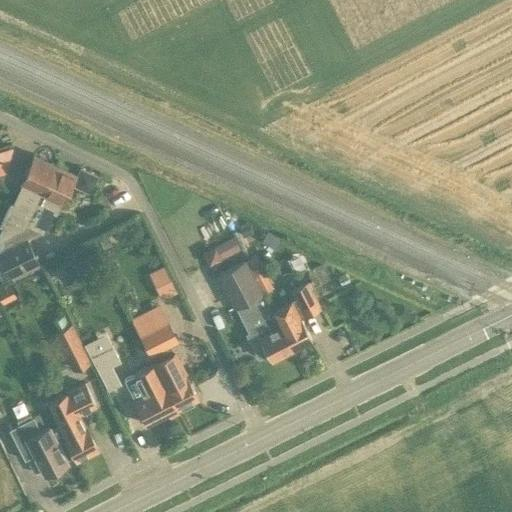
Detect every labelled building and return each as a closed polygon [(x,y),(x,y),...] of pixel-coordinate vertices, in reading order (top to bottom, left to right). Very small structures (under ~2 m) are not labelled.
[(1,197),(0,199),(0,223),(4,225),(0,233),(0,241),(24,229),(28,219),(54,162),(34,153),(21,180),(24,181),(22,185),(14,203),(1,197)] [(4,157),(0,158),(0,172),(9,169),(4,157)] [(0,241),(0,273),(3,281),(39,263),(26,238),(40,231),(43,233),(47,223),(52,211),(56,213),(60,204),(62,200),(70,181),(90,190),(98,174),(80,166),(77,173),(54,162),(28,219),(24,229),(0,241)] [(248,224),(239,228),(243,235),(252,231),(248,224)] [(108,235),(99,240),(104,248),(112,244),(108,235)] [(233,236),(202,251),(209,264),(239,248),(233,236)] [(92,244),(81,249),(86,260),(97,255),(92,244)] [(255,253),(247,257),(256,274),(264,269),(255,253)] [(247,257),(217,272),(234,305),(236,304),(249,329),(245,332),(258,357),(268,352),(272,360),(293,348),(274,310),(273,307),(263,287),(256,274),(247,257)] [(273,307),(293,348),(312,339),(300,316),(321,306),(307,279),(290,289),(294,296),(273,307)] [(0,287),(0,297),(3,302),(15,296),(8,283),(0,287)] [(168,320),(140,334),(148,351),(149,353),(164,383),(176,408),(198,397),(185,371),(184,372),(170,344),(178,340),(168,320)] [(70,323),(53,331),(72,369),(88,361),(70,323)] [(113,346),(92,356),(108,388),(120,382),(111,365),(120,360),(113,346)] [(133,374),(124,379),(134,398),(147,423),(176,408),(164,383),(149,353),(147,354),(152,364),(133,373),(133,374)] [(34,378),(27,381),(30,389),(37,385),(34,378)] [(85,382),(48,401),(54,414),(60,426),(65,436),(74,454),(76,459),(97,448),(79,412),(95,404),(85,382)] [(18,422),(9,427),(24,458),(34,453),(44,473),(49,470),(51,474),(63,467),(62,464),(67,461),(66,458),(74,454),(65,436),(60,426),(52,431),(49,425),(40,429),(33,415),(31,416),(30,412),(17,419),(18,422)]
